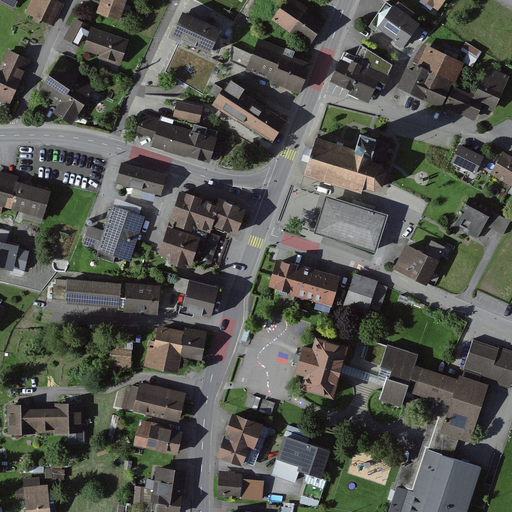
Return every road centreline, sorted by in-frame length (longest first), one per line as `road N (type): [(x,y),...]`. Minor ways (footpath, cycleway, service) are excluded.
road 1 (tertiary): [(201,511),(208,391),(260,229)]
road 2 (tertiary): [(0,135),(92,140),(272,197)]
road 3 (residential): [(260,229),(511,324)]
road 4 (residential): [(313,90),(491,139)]
